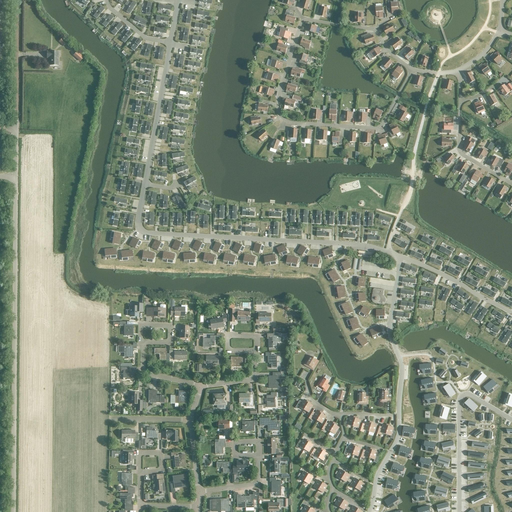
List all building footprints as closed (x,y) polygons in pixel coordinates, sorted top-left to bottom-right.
[(303,3),(301,8),(307,10),(310,1),(305,0),(301,0),(301,3),(303,3)] [(388,2),(388,9),(391,8),(392,14),(396,13),(396,12),(398,12),(397,2),(396,0),(394,0),(393,0),(393,3),(391,3),(391,2),(388,2)] [(130,14),(136,4),(133,1),(129,7),(128,7),(129,8),(126,12),(130,14)] [(319,4),(317,12),(320,12),(320,16),(326,18),(328,9),(322,7),(322,5),(319,4)] [(96,19),(104,9),(101,6),(97,12),(97,11),(96,12),(93,16),(96,19)] [(286,12),(285,15),(287,16),(285,22),(294,24),(296,18),(293,18),(294,16),(292,15),(293,14),(289,13),(289,12),(286,11),(286,12)] [(363,14),(355,13),(355,23),(361,23),(361,18),(363,18),(363,14)] [(105,27),(113,18),(110,15),(106,20),(105,21),(102,25),(105,27)] [(147,22),(136,16),(134,20),(138,22),(139,23),(139,22),(145,25),(147,22)] [(115,36),(123,26),(119,23),(115,28),(114,29),(111,33),(115,36)] [(319,33),(320,29),(317,28),(317,27),(308,25),(307,27),(306,27),(305,30),(315,34),(315,32),(319,33)] [(392,34),(395,32),(391,25),(383,29),(386,35),(391,32),(392,34)] [(287,42),(288,39),(289,37),(290,37),(291,33),(286,32),(287,29),(280,27),(279,30),(281,31),(280,33),(278,32),(277,35),(279,36),(279,37),(285,38),(284,41),(287,42)] [(124,43),(132,34),(129,31),(125,35),(123,37),(123,38),(121,40),(124,43)] [(368,34),(361,36),(362,39),(364,39),(366,44),(375,41),(373,36),(369,37),(368,34)] [(396,51),(398,49),(397,48),(402,44),(397,38),(394,40),(395,41),(391,45),(396,51)] [(134,51),(142,42),(138,39),(134,43),(135,43),(133,45),(132,46),(130,48),(134,51)] [(305,49),(308,50),(311,42),(302,39),(300,45),(305,47),(305,49)] [(279,43),(277,51),(285,53),(287,47),(282,46),(282,44),(279,43)] [(148,58),(152,46),(148,44),(145,50),(145,51),(144,56),(148,58)] [(379,47),(370,53),(371,55),(369,57),(371,59),(373,58),(381,53),(380,51),(381,50),(379,47)] [(403,55),(407,60),(414,53),(408,48),(406,50),(407,52),(403,55)] [(50,52),(47,52),(47,58),(49,58),(49,66),(58,66),(58,52),(50,52)] [(309,63),(311,57),(308,56),(299,53),(299,56),(297,55),(296,59),(302,61),(301,64),(307,66),(308,62),(309,63)] [(502,60),(496,53),(494,55),(493,54),(490,57),(498,65),(502,60)] [(430,59),(422,56),(420,65),(426,67),(427,62),(429,62),(430,59)] [(278,59),(272,57),(271,60),(272,61),(270,67),(279,69),(280,67),(281,67),(282,63),(277,62),(278,59)] [(393,62),(388,58),(384,62),(383,61),(381,64),(386,69),(393,62)] [(482,65),(479,67),(485,76),(487,74),(489,76),(492,74),(490,72),(485,64),(483,66),(482,65)] [(401,69),(398,67),(392,75),(394,77),(392,79),(395,81),(397,79),(403,72),(401,70),(401,69)] [(298,71),(293,69),(291,75),(300,78),(301,73),(302,70),(298,69),(298,71)] [(279,76),(268,73),(268,76),(265,75),(264,78),(267,79),(266,80),(275,82),(276,80),(278,80),(279,76)] [(475,81),(470,73),(465,76),(467,80),(466,81),(468,85),(475,81)] [(423,78),(417,76),(415,81),(414,81),(413,84),(420,87),(423,78)] [(452,82),(446,80),(445,85),(443,85),(442,89),(450,91),(452,82)] [(292,85),(288,84),(286,90),(295,93),(297,87),(299,87),(300,85),(293,82),(292,85)] [(504,85),(499,89),(505,96),(511,92),(511,90),(511,86),(510,83),(505,87),(504,85)] [(264,88),(262,94),(271,97),(272,94),(273,94),(275,91),(264,88)] [(497,103),(492,95),(487,98),(490,103),(488,103),(490,107),(497,103)] [(291,101),(286,100),(284,106),(293,108),(296,100),(292,99),(291,101)] [(478,102),(474,104),(478,114),(481,113),(482,115),(485,114),(484,112),(485,111),(481,103),(479,104),(478,102)] [(259,104),(258,112),(268,112),(268,106),(263,106),(263,104),(259,104)] [(383,112),(376,109),(373,118),(375,119),(375,120),(378,122),(383,112)] [(313,120),(319,120),(319,115),(321,115),(321,111),(314,111),(313,120)] [(398,115),(396,118),(403,122),(408,114),(402,111),(400,116),(398,115)] [(344,113),(344,122),(350,122),(350,117),(352,117),(352,113),(344,113)] [(359,114),(359,123),(365,123),(365,118),(367,118),(367,114),(359,114)] [(251,118),(252,125),(261,124),(260,117),(255,119),(254,117),(251,118)] [(453,123),(450,123),(450,124),(444,124),(444,130),(442,130),(442,133),(449,133),(449,130),(453,130),(453,123)] [(389,132),(392,138),(395,136),(394,135),(396,134),(397,137),(401,135),(399,133),(400,133),(396,124),(393,125),(393,124),(389,126),(392,131),(389,132)] [(288,133),(287,140),(290,140),(290,142),(296,143),(297,139),(297,130),(291,129),(291,133),(288,133)] [(259,132),(256,135),(261,141),(268,135),(264,130),(260,134),(259,132)] [(303,135),(302,139),(310,140),(311,130),(305,130),(304,135),(303,135)] [(319,136),(319,140),(327,141),(327,132),(321,131),(321,136),(319,136)] [(333,143),(332,145),(336,146),(336,143),(338,143),(338,144),(342,145),(342,138),(339,138),(339,132),(335,132),(335,134),(333,133),(332,143),(333,143)] [(348,138),(347,142),(355,143),(356,133),(350,133),(349,138),(348,138)] [(362,143),(370,144),(371,134),(365,134),(364,139),(363,139),(362,143)] [(381,134),(378,136),(381,146),(384,145),(384,148),(388,146),(387,144),(385,138),(388,137),(387,134),(382,136),(381,134)] [(466,145),(464,149),(469,152),(473,144),(475,141),(468,137),(466,141),(465,144),(466,145)] [(442,138),(442,146),(451,147),(451,141),(446,140),(446,139),(442,138)] [(270,144),(269,147),(277,150),(280,142),(274,139),(272,144),(270,144)] [(486,156),(488,153),(481,149),(476,157),(482,160),(484,155),(486,156)] [(443,160),(449,165),(455,158),(450,154),(447,158),(445,157),(443,160)] [(494,157),(489,165),(495,168),(496,165),(497,166),(500,168),(504,161),(500,159),(499,160),(494,157)] [(457,169),(464,173),(468,165),(463,162),(460,167),(459,166),(457,169)] [(187,165),(175,170),(177,174),(182,172),(185,171),(186,171),(186,170),(188,169),(187,165)] [(472,172),(468,179),(471,181),(470,182),(472,183),(475,185),(476,183),(477,183),(480,178),(482,179),(484,176),(482,175),(479,174),(480,172),(477,170),(475,174),(472,172)] [(194,177),(183,183),(185,187),(191,184),(190,184),(193,182),(194,182),(196,180),(194,177)] [(489,189),(494,181),(489,178),(486,182),(485,181),(483,185),(489,189)] [(507,192),(508,189),(501,185),(499,190),(497,189),(495,192),(502,196),(505,191),(507,192)] [(179,195),(175,197),(178,203),(178,204),(181,208),(184,206),(179,195)] [(380,215),(378,219),(383,221),(384,221),(390,223),(392,219),(380,215)] [(412,230),(402,224),(399,228),(410,234),(412,230)] [(112,232),(111,238),(113,239),(112,244),(118,245),(120,234),(112,232)] [(434,243),(423,236),(421,240),(432,247),(434,243)] [(133,238),(129,245),(134,248),(136,246),(138,247),(141,242),(133,238)] [(407,245),(396,239),(394,243),(405,249),(407,245)] [(155,240),(151,248),(157,250),(158,248),(160,249),(163,244),(155,240)] [(175,240),(172,248),(177,251),(178,248),(181,249),(183,244),(175,240)] [(196,241),(192,248),(198,251),(199,249),(201,250),(204,245),(196,241)] [(216,242),(213,250),(218,252),(219,250),(221,251),(224,246),(216,242)] [(237,243),(233,251),(238,253),(239,251),(241,252),(244,247),(237,243)] [(256,244),(253,252),(259,253),(260,251),(262,251),(264,246),(256,244)] [(284,245),(276,249),(279,254),(281,253),(282,255),(288,253),(284,245)] [(301,246),(297,253),(302,256),(303,254),(305,255),(309,250),(301,246)] [(452,253),(441,247),(439,251),(450,257),(452,253)] [(331,248),(323,251),(325,257),(327,256),(328,258),(333,256),(331,248)] [(115,249),(104,250),(105,256),(110,256),(110,258),(116,258),(115,249)] [(132,251),(121,252),(122,261),(128,260),(128,258),(133,257),(132,251)] [(421,260),(423,256),(412,251),(410,255),(421,260)] [(143,252),(142,258),(147,259),(146,261),(152,262),(154,254),(143,252)] [(163,253),(162,259),(167,260),(166,262),(173,263),(174,255),(163,253)] [(194,254),(183,254),(183,261),(188,260),(189,263),(195,262),(194,254)] [(204,254),(203,260),(208,261),(207,263),(213,264),(215,256),(204,254)] [(224,255),(223,261),(228,262),(228,264),(234,265),(235,257),(224,255)] [(244,255),(243,262),(248,262),(248,265),(254,266),(255,257),(244,255)] [(275,255),(264,257),(265,263),(270,263),(270,265),(276,264),(275,255)] [(312,255),(308,263),(316,268),(321,260),(312,255)] [(287,257),(286,263),(291,264),(291,266),(297,267),(298,259),(287,257)] [(470,263),(459,257),(457,261),(468,267),(470,263)] [(442,262),(431,258),(429,262),(441,267),(442,262)] [(343,266),(341,267),(343,272),(351,268),(347,261),(342,263),(343,266)] [(418,269),(406,264),(404,268),(410,271),(411,271),(416,273),(418,269)] [(461,273),(450,267),(447,271),(458,277),(461,273)] [(488,273),(477,267),(475,271),(486,277),(488,273)] [(333,270),(326,275),(329,280),(331,279),(334,283),(339,280),(333,270)] [(437,277),(425,272),(423,276),(428,278),(428,279),(429,279),(435,282),(437,277)] [(478,283),(468,277),(465,281),(476,287),(478,283)] [(357,278),(356,284),(359,284),(358,287),(364,287),(365,279),(357,278)] [(506,284),(495,278),(493,282),(504,288),(506,284)] [(343,286),(334,288),(335,294),(338,294),(339,299),(345,297),(343,286)] [(496,294),(485,288),(483,292),(494,298),(496,294)] [(445,302),(451,291),(447,289),(444,295),(443,295),(443,296),(441,300),(445,302)] [(467,300),(470,296),(459,289),(457,293),(462,297),(463,298),(463,297),(467,300)] [(373,290),(372,301),(373,303),(375,305),(384,306),(386,305),(387,301),(384,296),(385,291),(373,290)] [(365,293),(356,294),(357,300),(359,299),(359,302),(365,302),(365,293)] [(511,307),(511,302),(503,298),(501,302),(511,308),(511,307)] [(464,306),(453,299),(451,303),(455,306),(456,307),(456,306),(462,310),(464,306)] [(347,302),(339,306),(342,312),(344,311),(346,315),(352,313),(347,302)] [(471,316),(478,305),(474,302),(470,308),(470,309),(467,313),(471,316)] [(128,311),(127,311),(127,316),(128,316),(130,316),(130,317),(138,317),(138,307),(140,307),(140,310),(143,310),(143,304),(134,304),(134,307),(130,307),(130,311),(128,311)] [(159,306),(159,309),(146,309),(146,316),(149,316),(149,317),(165,317),(165,306),(164,305),(160,305),(159,306)] [(186,312),(186,306),(181,306),(181,308),(174,308),(174,309),(171,309),(170,316),(174,316),(184,317),(184,312),(186,312)] [(363,307),(359,314),(364,317),(365,315),(368,316),(370,311),(363,307)] [(481,322),(488,310),(484,308),(480,313),(479,314),(480,314),(477,319),(481,322)] [(249,321),(249,313),(241,312),(241,311),(234,310),(230,310),(230,322),(234,322),(234,315),(238,316),(238,320),(249,321)] [(384,310),(376,310),(376,316),(379,316),(379,319),(385,319),(384,310)] [(505,317),(494,310),(492,313),(496,316),(497,317),(503,321),(505,317)] [(259,322),(271,322),(271,314),(259,314),(259,312),(256,312),(256,317),(256,324),(259,324),(259,322)] [(223,323),(226,322),(225,315),(221,316),(222,319),(210,321),(210,324),(208,325),(209,330),(224,327),(223,323)] [(355,318),(347,321),(349,327),(351,326),(353,331),(359,328),(355,318)] [(113,322),(113,325),(119,325),(119,326),(124,326),(124,335),(132,336),(133,325),(126,325),(126,322),(119,322),(119,323),(113,322)] [(500,330),(489,323),(487,326),(491,329),(492,330),(498,334),(500,330)] [(380,326),(370,331),(372,337),(377,335),(378,337),(383,334),(380,326)] [(179,327),(179,332),(180,332),(180,339),(188,339),(189,327),(179,327)] [(506,344),(511,334),(511,332),(509,330),(505,336),(504,337),(505,337),(502,342),(506,344)] [(273,337),(268,337),(269,346),(269,348),(273,348),(273,346),(277,346),(277,343),(281,343),(280,333),(273,333),(273,337)] [(361,334),(354,339),(358,344),(360,343),(363,347),(368,343),(361,334)] [(217,340),(217,336),(210,336),(210,339),(203,339),(203,346),(215,347),(215,340),(217,340)] [(132,359),(132,349),(136,349),(136,346),(133,346),(130,346),(118,346),(118,353),(124,353),(124,357),(128,357),(128,359),(132,359)] [(169,358),(169,354),(165,354),(165,349),(154,349),(154,355),(159,355),(159,360),(165,360),(168,360),(169,358)] [(169,351),(169,354),(169,358),(174,358),(174,360),(186,360),(186,352),(172,352),(172,351),(169,351)] [(272,353),(266,353),(266,357),(268,357),(268,363),(269,363),(269,364),(271,364),(271,368),(277,368),(277,364),(277,356),(272,356),(272,353)] [(222,361),(222,355),(219,355),(218,357),(206,357),(206,360),(204,360),(204,366),(219,366),(219,361),(222,361)] [(242,367),(243,358),(231,357),(230,367),(242,367)] [(309,357),(305,363),(310,366),(309,368),(313,371),(319,361),(311,357),(310,358),(309,357)] [(430,363),(419,365),(420,370),(423,369),(423,374),(431,373),(430,363)] [(120,367),(120,371),(123,371),(123,379),(126,379),(126,380),(134,380),(134,371),(128,371),(128,368),(120,367)] [(476,375),(471,380),(478,385),(486,376),(481,372),(477,376),(476,375)] [(280,388),(280,377),(281,377),(281,373),(274,373),(274,376),(268,377),(268,388),(280,388)] [(321,379),(316,387),(326,392),(329,388),(330,386),(327,384),(329,381),(330,378),(326,376),(324,378),(323,380),(321,379)] [(432,378),(421,380),(422,385),(425,385),(426,389),(434,387),(432,378)] [(492,380),(483,387),(489,394),(494,390),(492,388),(496,385),(492,380)] [(448,384),(441,389),(444,394),(446,393),(449,397),(455,394),(448,384)] [(148,391),(148,396),(148,403),(164,404),(164,400),(164,396),(159,396),(159,397),(156,397),(156,391),(148,391)] [(170,396),(170,404),(186,404),(186,392),(178,391),(178,398),(174,398),(174,396),(170,396)] [(337,392),(336,397),(338,397),(337,399),(341,400),(340,402),(342,403),(344,398),(345,395),(346,392),(340,391),(339,393),(337,392)] [(391,403),(391,397),(391,395),(388,395),(388,391),(382,391),(382,393),(380,393),(380,402),(391,403)] [(142,403),(142,401),(138,401),(138,394),(130,393),(130,404),(137,404),(136,412),(142,412),(142,410),(142,403)] [(266,396),(267,408),(270,408),(270,406),(275,405),(275,398),(277,398),(277,393),(271,393),(271,396),(266,396)] [(358,395),(357,404),(368,405),(368,399),(368,397),(365,397),(366,393),(360,393),(360,395),(358,395)] [(435,393),(424,395),(425,400),(428,399),(429,404),(437,402),(435,393)] [(505,398),(503,404),(511,407),(511,405),(511,394),(509,394),(507,399),(505,398)] [(226,395),(213,395),(214,406),(217,406),(217,408),(224,408),(224,405),(227,405),(226,396),(226,395)] [(253,406),(252,396),(252,395),(249,396),(249,395),(240,395),(240,403),(246,403),(247,406),(253,406)] [(468,399),(462,405),(467,410),(469,408),(473,412),(477,407),(468,399)] [(304,410),(309,402),(308,401),(307,402),(304,400),(302,402),(300,401),(295,408),(298,410),(300,408),(304,410)] [(309,402),(304,410),(308,413),(307,415),(310,417),(313,412),(314,410),(312,408),(313,406),(310,404),(310,402),(309,402)] [(440,406),(439,412),(441,413),(439,418),(446,420),(449,408),(440,406)] [(310,417),(309,419),(311,420),(313,418),(317,421),(322,413),(321,412),(320,413),(317,411),(315,413),(313,412),(310,417)] [(322,413),(317,421),(321,424),(320,426),(323,427),(323,428),(326,423),(327,421),(325,419),(326,417),(323,415),(323,413),(322,413)] [(353,427),(356,417),(355,417),(354,418),(350,417),(349,420),(346,419),(344,426),(347,427),(348,425),(353,427)] [(357,418),(356,417),(353,427),(358,428),(357,431),(360,432),(363,424),(360,423),(361,420),(357,419),(357,418)] [(259,419),(259,427),(264,426),(267,426),(267,432),(279,431),(279,423),(277,423),(277,421),(273,421),(270,421),(270,418),(259,419)] [(254,426),(257,426),(257,419),(254,419),(254,422),(242,422),(242,431),(251,431),(251,432),(254,432),(254,426)] [(232,421),(219,422),(219,423),(217,423),(216,423),(216,426),(217,426),(219,426),(219,430),(226,429),(226,430),(227,431),(228,431),(229,430),(229,429),(232,429),(232,421)] [(323,428),(323,427),(322,430),(325,431),(326,429),(330,432),(335,424),(334,423),(333,424),(330,422),(328,424),(326,423),(323,428)] [(365,425),(363,424),(360,432),(363,433),(364,430),(369,432),(372,422),(371,422),(370,423),(366,422),(365,425)] [(372,422),(369,432),(374,433),(373,436),(377,437),(377,434),(379,429),(376,428),(377,425),(373,424),(373,423),(372,422)] [(336,439),(341,432),(338,430),(339,428),(336,426),(336,424),(335,424),(330,432),(329,435),(333,438),(333,437),(336,439)] [(437,425),(426,424),(426,429),(429,429),(429,434),(437,434),(437,425)] [(379,427),(379,429),(377,434),(380,435),(381,433),(386,435),(389,425),(388,425),(387,426),(383,425),(382,427),(379,427)] [(389,425),(386,435),(391,436),(390,438),(393,439),(396,432),(393,431),(394,428),(390,427),(390,426),(389,425)] [(455,425),(443,425),(443,431),(451,431),(451,433),(455,433),(455,425)] [(403,427),(402,436),(410,437),(411,433),(414,433),(414,428),(403,427)] [(152,428),(146,428),(146,431),(146,438),(157,438),(157,440),(160,440),(160,434),(157,434),(157,431),(152,431),(152,428)] [(134,431),(121,431),(121,439),(125,439),(125,442),(132,442),(132,441),(137,441),(137,433),(134,433),(134,431)] [(177,441),(177,431),(164,431),(161,431),(161,440),(164,440),(164,439),(166,439),(166,437),(171,437),(171,441),(177,441)] [(276,439),(268,439),(268,455),(276,454),(277,454),(278,454),(278,451),(277,449),(276,449),(276,439)] [(215,440),(215,454),(223,454),(223,444),(225,444),(225,440),(215,440)] [(304,450),(309,441),(308,441),(307,442),(304,440),(302,442),(300,440),(296,447),(299,449),(300,447),(304,450)] [(310,442),(309,441),(304,450),(309,452),(307,454),(310,456),(314,449),(312,448),(313,445),(310,443),(310,442)] [(425,441),(424,446),(427,446),(426,451),(434,453),(436,443),(425,441)] [(453,441),(441,444),(442,450),(450,448),(451,450),(455,449),(453,441)] [(353,455),(356,446),(355,445),(354,447),(350,445),(349,448),(347,447),(344,454),(347,455),(348,453),(353,455)] [(357,446),(356,446),(353,455),(358,457),(357,459),(360,460),(361,458),(363,452),(362,452),(360,451),(361,449),(357,447),(357,446)] [(400,446),(398,455),(405,457),(407,453),(409,454),(411,449),(400,446)] [(319,458),(324,450),(323,449),(322,450),(318,448),(317,451),(314,449),(310,456),(313,458),(313,459),(317,461),(319,458)] [(363,450),(362,452),(363,452),(361,458),(364,459),(365,457),(369,458),(373,449),(372,449),(371,450),(367,449),(366,451),(363,450)] [(373,449),(369,458),(374,460),(374,462),(377,464),(379,456),(377,455),(377,452),(374,451),(374,450),(373,449)] [(132,460),(132,453),(132,450),(122,450),(122,460),(123,460),(123,465),(131,465),(132,460)] [(325,451),(324,450),(319,458),(323,461),(322,463),(325,465),(329,458),(326,456),(328,454),(324,452),(325,451)] [(176,468),(185,467),(184,455),(177,455),(177,453),(170,453),(170,457),(174,456),(174,459),(175,459),(176,468)] [(438,456),(436,462),(444,464),(443,466),(447,468),(450,460),(438,456)] [(421,457),(420,462),(423,463),(422,467),(429,469),(432,460),(421,457)] [(279,464),(279,462),(275,462),(275,458),(269,458),(269,462),(271,462),(271,463),(269,463),(269,468),(271,468),(271,469),(269,469),(269,473),(278,473),(278,465),(279,464)] [(249,470),(249,462),(237,462),(237,465),(233,466),(234,473),(238,473),(238,471),(249,470)] [(223,474),(229,473),(229,463),(217,463),(217,469),(223,468),(223,474)] [(393,463),(390,472),(397,475),(399,471),(402,472),(404,467),(393,463)] [(341,480),(346,473),(341,470),(339,473),(337,471),(335,474),(337,476),(337,477),(341,480)] [(304,482),(309,475),(304,472),(302,475),(300,473),(298,476),(300,478),(300,479),(304,482)] [(443,472),(441,477),(448,481),(447,482),(450,485),(454,477),(443,472)] [(350,475),(346,473),(341,480),(346,483),(347,481),(349,483),(351,480),(348,479),(350,475)] [(131,474),(121,474),(121,483),(122,483),(122,485),(124,485),(124,487),(125,488),(127,488),(130,488),(130,486),(131,486),(131,474)] [(163,480),(163,477),(163,474),(156,475),(156,481),(154,481),(155,492),(159,492),(159,494),(164,494),(164,488),(162,488),(162,481),(163,480)] [(416,474),(415,479),(417,480),(416,484),(424,486),(426,477),(416,474)] [(174,489),(185,487),(183,475),(172,477),(173,484),(170,484),(171,493),(175,493),(174,489)] [(309,475),(304,482),(309,485),(310,483),(312,485),(314,482),(311,481),(313,477),(309,475)] [(281,496),(281,485),(283,485),(283,481),(276,482),(276,478),(269,479),(269,482),(271,482),(272,493),(275,493),(276,496),(281,496)] [(353,481),(351,480),(349,483),(352,484),(351,486),(355,489),(360,481),(355,478),(353,481)] [(387,479),(385,488),(393,490),(394,485),(397,486),(398,481),(387,479)] [(316,483),(314,482),(312,485),(315,486),(314,488),(318,490),(323,483),(318,480),(316,483)] [(360,481),(355,489),(360,491),(361,490),(363,491),(365,489),(363,487),(365,484),(360,481)] [(328,486),(323,483),(318,490),(323,493),(324,492),(326,493),(328,491),(326,489),(328,486)] [(481,484),(467,488),(469,493),(483,489),(481,484)] [(436,486),(434,492),(442,494),(441,496),(445,498),(447,489),(436,486)] [(119,494),(119,499),(124,499),(124,505),(125,505),(125,508),(125,511),(132,511),(132,508),(132,505),(131,505),(131,497),(132,497),(132,495),(134,495),(134,491),(127,491),(127,494),(119,494)] [(424,491),(413,492),(414,497),(417,497),(417,501),(425,500),(424,491)] [(246,508),(245,497),(241,497),(241,495),(237,495),(237,493),(234,493),(234,500),(237,500),(237,506),(241,506),(241,508),(246,508)] [(250,497),(245,497),(246,508),(250,508),(250,506),(254,506),(253,499),(257,499),(257,493),(253,493),(253,495),(250,495),(250,497)] [(394,494),(384,501),(388,508),(394,505),(393,503),(397,500),(394,494)] [(483,494),(470,500),(472,504),(485,498),(483,494)] [(340,508),(344,500),(339,498),(338,501),(335,499),(333,502),(336,503),(335,505),(340,508)] [(224,501),(221,501),(221,511),(220,511),(224,511),(225,511),(229,511),(228,511),(231,511),(232,506),(228,506),(228,499),(224,499),(224,501)] [(277,504),(268,504),(269,511),(279,511),(279,507),(284,507),(288,507),(288,505),(288,502),(288,499),(284,499),(277,499),(277,504)] [(212,500),(210,500),(210,510),(213,510),(213,511),(221,511),(221,507),(221,501),(216,501),(216,500),(212,500)] [(344,500),(340,508),(344,511),(345,509),(348,511),(349,508),(347,506),(349,503),(344,500)] [(448,502),(436,506),(438,511),(446,509),(446,511),(450,511),(448,502)]
